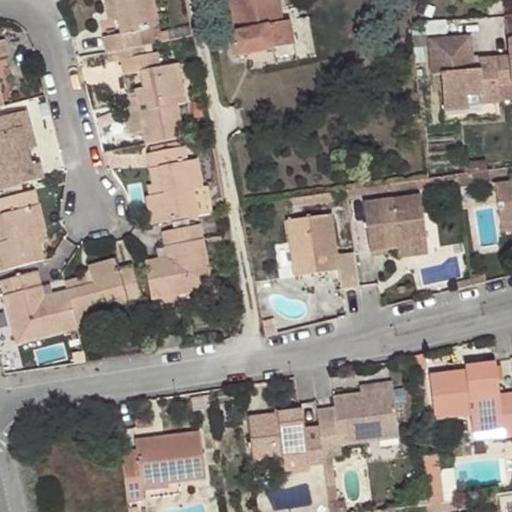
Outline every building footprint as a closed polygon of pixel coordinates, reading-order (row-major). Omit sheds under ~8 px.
[(103,0),(106,11),(116,8),(117,18),(121,34),(102,37),(106,52),(143,44),(139,30),(158,27),(152,0),(103,0)] [(228,0),(235,31),(229,32),(234,57),(294,43),(289,21),(283,22),(278,0),(228,0)] [(116,8),(106,11),(107,20),(117,18),(116,8)] [(499,84),(496,57),(479,59),(481,69),(473,70),(466,71),(465,62),(472,62),(469,37),(430,42),(434,76),(442,75),(446,111),(470,108),(469,94),(483,93),(484,102),(501,100),(499,84)] [(136,99),(145,143),(181,137),(175,104),(184,103),(177,64),(159,68),(157,53),(120,59),(123,75),(140,72),(143,88),(145,98),(136,99)] [(511,82),(511,64),(511,55),(496,57),(499,84),(511,82)] [(0,57),(0,79),(5,98),(17,95),(6,56),(0,57)] [(134,88),(136,99),(145,98),(143,88),(134,88)] [(26,110),(0,116),(0,188),(12,185),(29,182),(43,178),(39,162),(31,164),(26,149),(24,138),(33,136),(26,110)] [(33,136),(24,138),(26,149),(35,147),(33,136)] [(145,197),(151,225),(199,216),(193,189),(201,188),(196,160),(187,161),(184,146),(146,154),(153,184),(147,185),(149,196),(145,197)] [(456,168),(459,185),(490,181),(488,164),(456,168)] [(457,184),(456,175),(418,180),(420,190),(457,184)] [(511,181),(496,184),(501,223),(511,221),(511,181)] [(12,185),(14,196),(32,191),(29,182),(12,185)] [(199,216),(211,214),(207,186),(201,188),(193,189),(199,216)] [(0,270),(44,259),(40,243),(47,242),(35,190),(32,191),(14,196),(0,199),(0,209),(2,214),(0,214),(0,270)] [(369,252),(399,248),(397,242),(427,238),(420,195),(363,203),(369,252)] [(359,288),(354,253),(337,255),(332,215),(287,221),(294,277),(338,271),(341,290),(359,288)] [(511,221),(501,223),(502,231),(511,229),(511,221)] [(158,261),(144,263),(151,299),(211,287),(198,224),(162,231),(165,247),(167,259),(158,261)] [(397,242),(399,248),(399,258),(429,254),(427,238),(397,242)] [(155,249),(158,261),(167,259),(165,247),(155,249)] [(79,279),(64,282),(67,292),(77,328),(104,321),(101,310),(141,301),(132,265),(118,269),(116,261),(87,267),(89,270),(90,276),(79,279)] [(77,272),(79,279),(90,276),(89,270),(77,272)] [(16,343),(77,328),(67,292),(50,295),(42,298),(39,287),(36,272),(1,280),(16,343)] [(472,285),(471,278),(455,282),(457,289),(472,285)] [(42,298),(50,295),(48,284),(39,287),(42,298)] [(161,351),(182,348),(177,335),(158,337),(161,351)] [(147,341),(147,353),(161,351),(158,337),(147,341)] [(511,393),(499,395),(495,362),(465,365),(466,372),(430,375),(435,420),(471,416),(472,420),(503,417),(504,430),(505,439),(511,438),(511,393)] [(359,386),(360,394),(392,390),(391,382),(359,386)] [(335,409),(318,411),(320,428),(323,458),(331,458),(342,456),(341,444),(398,439),(392,390),(360,394),(333,396),(335,409)] [(286,415),(273,416),(246,418),(251,461),(306,454),(307,465),(324,463),(323,458),(320,428),(303,430),(302,412),(286,415)] [(503,417),(472,420),(473,433),(504,430),(503,417)] [(136,450),(121,452),(127,502),(143,500),(142,491),(141,484),(167,481),(167,483),(205,479),(200,433),(134,442),(136,450)] [(427,488),(441,486),(438,457),(424,459),(427,488)] [(324,463),(326,486),(334,485),(331,458),(323,458),(324,463)] [(167,481),(141,484),(142,491),(168,488),(167,483),(167,481)] [(429,504),(443,502),(441,486),(427,488),(429,504)]
